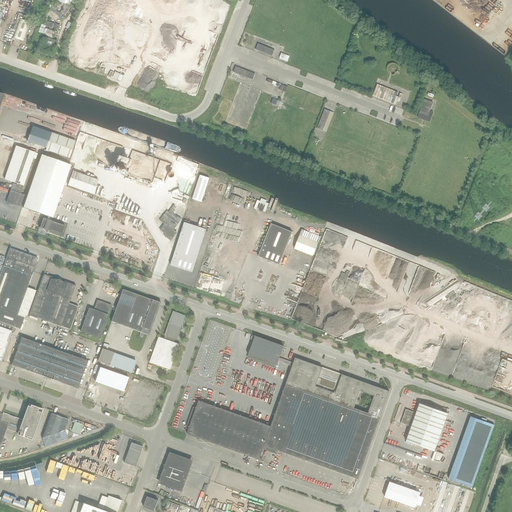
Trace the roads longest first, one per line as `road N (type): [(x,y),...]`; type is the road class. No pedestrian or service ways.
road 1 (track): [(190,117),(198,127),(511,252)]
road 2 (unclassified): [(228,50),(204,106),(180,119),(0,59)]
road 3 (secondary): [(204,307),(0,234)]
road 4 (unclassified): [(354,508),(156,437)]
road 5 (secondary): [(400,376),(204,307)]
road 6 (unknown): [(238,319),(237,362),(273,380),(270,406),(180,374)]
road 7 (unclassified): [(228,50),(399,117)]
road 8 (unclassified): [(156,437),(0,381)]
road 9 (unclassified): [(354,508),(400,376)]
road 10 (unclassified): [(156,437),(204,307)]
road 11 (track): [(114,422),(0,459)]
